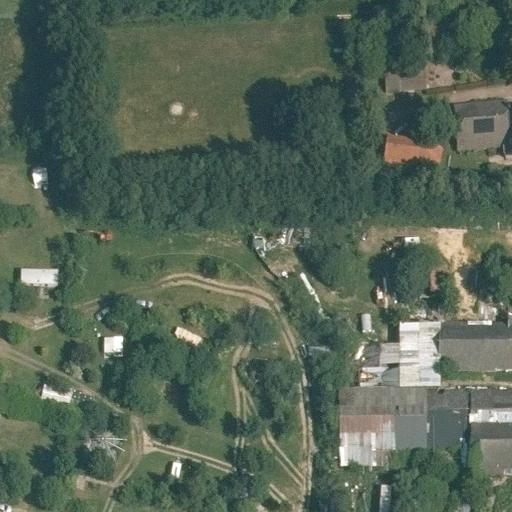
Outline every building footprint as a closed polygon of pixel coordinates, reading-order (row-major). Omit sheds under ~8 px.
[(398,66),(398,56),(384,57),(386,97),(426,95),(425,65),(398,66)] [(458,152),(505,148),(506,159),(511,158),(511,110),(509,111),(508,103),(455,107),(458,152)] [(381,172),(436,181),(442,144),(387,134),(381,172)] [(450,301),(449,270),(429,271),(431,302),(450,301)] [(440,324),(440,375),(497,376),(498,373),(511,373),(511,329),(505,329),(505,324),(440,324)] [(231,406),(255,387),(260,393),(277,379),(261,360),(241,375),(235,367),(221,378),(228,387),(221,393),(231,406)] [(439,394),(424,394),(424,432),(470,432),(470,424),(511,422),(511,391),(439,392),(439,394)] [(424,453),(424,432),(424,394),(358,394),(341,394),(341,453),(424,453)] [(511,422),(470,424),(470,432),(471,479),(497,478),(499,475),(511,474),(511,422)]
